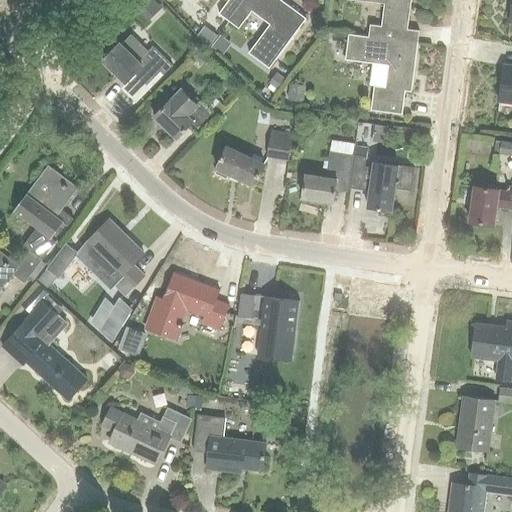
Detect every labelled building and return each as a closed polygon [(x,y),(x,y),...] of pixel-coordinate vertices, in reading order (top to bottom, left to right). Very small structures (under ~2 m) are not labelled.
[(152,0),(129,0),(127,3),(147,22),(161,8),(152,0)] [(186,0),(187,0),(230,0),(220,14),(230,21),(245,0),(186,0)] [(245,0),(230,21),(240,29),(254,11),(272,24),(250,54),(270,69),(307,19),(281,0),(245,0)] [(371,25),(369,37),(400,41),(417,43),(419,32),(408,31),(412,0),(349,0),(385,5),(383,26),(371,25)] [(198,38),(211,47),(219,36),(206,27),(198,38)] [(400,41),(369,37),(350,34),(346,60),(372,63),(369,86),(375,87),(372,110),(402,114),(405,91),(411,92),(417,43),(400,41)] [(120,44),(104,61),(127,83),(136,74),(148,85),(160,73),(163,75),(173,65),(153,46),(148,51),(131,35),(121,45),(120,44)] [(511,66),(505,65),(500,101),(511,102),(511,66)] [(268,88),(275,93),(285,79),(277,72),(268,83),(270,85),(268,88)] [(306,86),(290,84),(288,100),(303,102),(306,86)] [(218,116),(225,107),(212,94),(204,102),(203,101),(199,105),(183,89),(173,100),(172,100),(155,116),(178,139),(191,126),(200,135),(218,116)] [(271,131),(266,158),(288,162),(293,135),(271,131)] [(511,141),(503,140),(501,154),(511,155),(511,141)] [(254,187),(265,164),(227,147),(216,169),(217,170),(215,174),(226,179),(228,175),(254,187)] [(348,187),(353,156),(331,152),(329,162),(325,161),(324,168),(328,169),(326,179),(306,176),(302,198),(334,203),(337,185),(348,187)] [(353,156),(348,187),(350,187),(362,189),(362,187),(371,188),(368,208),(392,212),(396,188),(411,190),(414,169),(375,163),(374,168),(365,167),(367,158),(354,156),(353,156)] [(68,227),(73,220),(61,211),(79,188),(49,166),(38,180),(27,195),(14,212),(37,228),(22,248),(29,253),(31,251),(43,260),(56,243),(51,239),(63,224),(68,227)] [(511,209),(511,186),(507,186),(507,192),(475,187),(470,222),(494,226),(497,207),(511,209)] [(47,270),(56,277),(58,278),(59,279),(78,256),(112,289),(114,286),(126,297),(146,277),(133,264),(144,254),(109,221),(87,244),(79,254),(67,245),(47,270)] [(31,251),(29,253),(20,265),(0,250),(0,293),(13,275),(25,284),(43,260),(31,251)] [(220,291),(174,274),(164,301),(157,299),(146,329),(177,340),(181,328),(183,328),(184,325),(182,324),(187,310),(205,316),(202,325),(220,331),(229,306),(216,301),(220,291)] [(39,285),(35,289),(20,304),(29,313),(44,297),(47,294),(39,285)] [(255,296),(241,294),(238,316),(252,318),(255,296)] [(263,296),(256,356),(291,360),(299,300),(263,296)] [(133,308),(124,302),(113,319),(122,325),(133,308)] [(66,323),(59,317),(44,303),(3,348),(23,366),(26,363),(69,401),(88,380),(47,344),(66,323)] [(476,323),(472,357),(499,360),(497,379),(511,380),(511,376),(511,321),(507,321),(506,327),(476,323)] [(129,327),(128,327),(120,349),(140,356),(148,334),(140,331),(129,327)] [(193,390),(175,382),(172,389),(187,396),(187,406),(194,407),(194,395),(191,395),(193,390)] [(496,402),(511,403),(511,388),(498,387),(496,402)] [(488,452),(495,400),(464,396),(457,448),(488,452)] [(167,407),(160,422),(139,413),(136,420),(111,409),(103,426),(115,431),(110,443),(157,465),(169,438),(181,443),(192,419),(167,407)] [(267,444),(224,439),(225,419),(198,415),(193,452),(209,453),(207,469),(241,473),(241,469),(263,471),(267,444)] [(453,484),(449,511),(484,511),(487,492),(511,495),(511,479),(470,474),(468,486),(453,484)]
